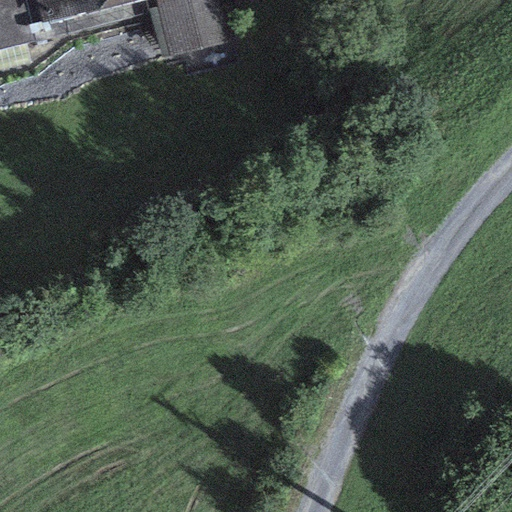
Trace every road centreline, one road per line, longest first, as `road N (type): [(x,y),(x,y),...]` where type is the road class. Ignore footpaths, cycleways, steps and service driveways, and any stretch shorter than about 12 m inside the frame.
road 1 (trunk): [(511,144),(164,342),(0,413)]
road 2 (track): [(315,511),(433,254),(511,164)]
